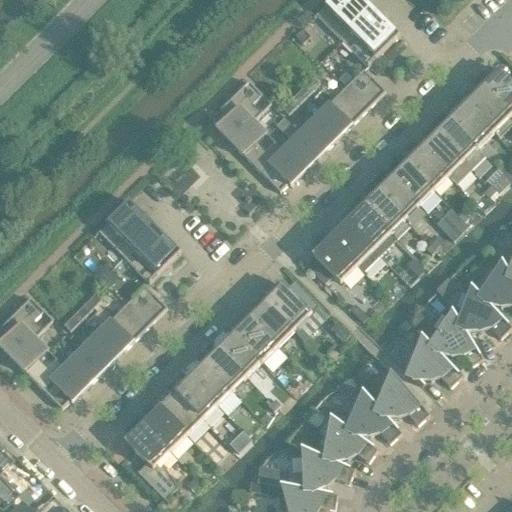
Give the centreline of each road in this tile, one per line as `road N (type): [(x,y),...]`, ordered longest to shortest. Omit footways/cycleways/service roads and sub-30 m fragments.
road 1 (residential): [(232,286),(452,71)]
road 2 (residential): [(55,460),(232,286)]
road 3 (residential): [(511,361),(362,511)]
road 4 (tertiary): [(0,89),(90,0)]
road 5 (residential): [(232,286),(145,196)]
